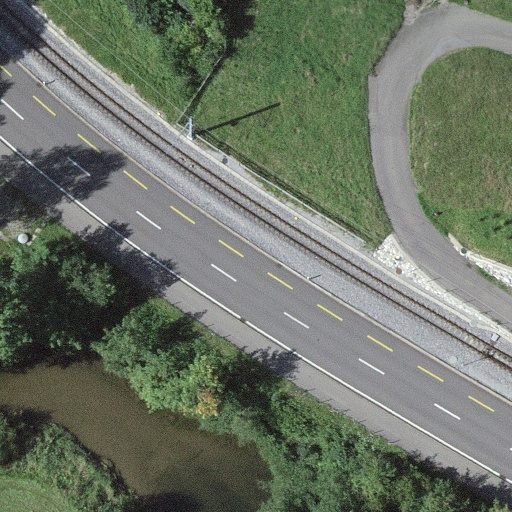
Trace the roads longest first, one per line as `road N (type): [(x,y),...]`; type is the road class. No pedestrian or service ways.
road 1 (secondary): [(511,444),(170,233),(0,93)]
road 2 (track): [(511,33),(427,26),(388,68),(401,124),(403,240),(343,345)]
